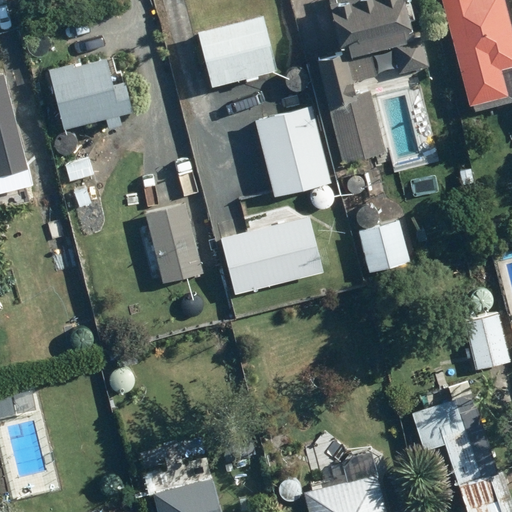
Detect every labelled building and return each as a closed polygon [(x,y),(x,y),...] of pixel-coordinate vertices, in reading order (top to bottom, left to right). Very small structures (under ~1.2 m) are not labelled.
[(318,56),(344,160),(388,149),(370,75),(379,72),(373,47),(394,42),(401,71),(431,63),(424,32),(418,34),(409,0),(332,0),(345,49),(318,56)] [(511,18),(507,0),(445,0),(471,102),(474,101),(476,107),(511,97),(511,18)] [(265,11),(200,28),(214,83),(279,66),(265,11)] [(117,79),(111,54),(76,62),(76,58),(51,65),(66,125),(108,115),(110,124),(124,121),(122,111),(136,107),(128,77),(117,79)] [(0,184),(1,189),(33,181),(5,69),(0,70),(0,184)] [(333,179),(313,100),(257,115),(276,193),(333,179)] [(388,192),(382,165),(363,170),(370,196),(388,192)] [(476,180),(472,166),(461,169),(464,182),(476,180)] [(92,191),(84,167),(70,171),(77,195),(92,191)] [(148,210),(165,280),(205,271),(188,201),(148,210)] [(236,291),(325,268),(311,212),(222,235),(236,291)] [(412,259),(401,216),(360,227),(370,269),(412,259)] [(511,279),(511,252),(500,255),(506,281),(511,279)] [(466,318),(478,367),(511,358),(511,356),(501,309),(466,318)] [(447,441),(470,511),(502,511),(511,509),(511,491),(504,469),(500,470),(470,378),(449,385),(453,396),(413,409),(426,448),(447,441)] [(340,459),(348,448),(332,435),(323,448),(340,459)] [(275,475),(287,473),(285,466),(273,468),(275,475)] [(160,511),(221,511),(211,468),(153,481),(160,511)] [(306,488),(312,511),(418,511),(418,507),(397,511),(390,511),(381,470),(306,488)]
